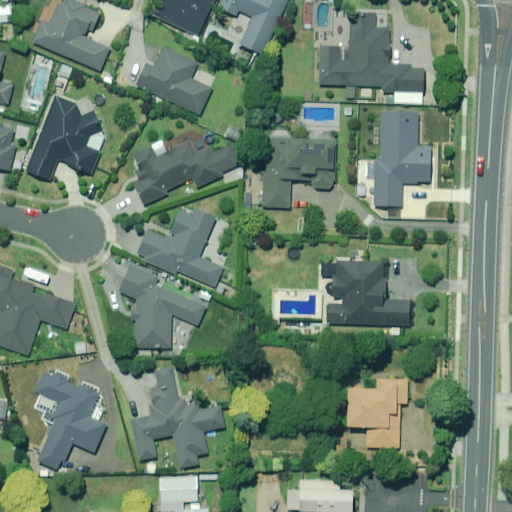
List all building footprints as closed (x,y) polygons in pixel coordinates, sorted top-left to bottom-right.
[(94,30),(103,12),(76,0),(60,0),(50,23),(41,19),(32,40),(100,70),(109,49),(84,38),(89,27),(94,30)] [(158,0),(152,15),(201,35),(206,23),(215,0),(158,0)] [(289,0),(224,0),(221,7),(238,15),(240,10),(253,16),(241,43),(265,55),(289,0)] [(377,14),(351,14),(350,47),(320,46),(319,84),(348,85),(372,85),(372,86),(383,86),(383,92),(396,92),(396,102),(425,102),(425,67),(412,67),(413,65),(390,64),(391,28),(377,28),(377,14)] [(198,63),(163,47),(153,68),(138,61),(129,81),(200,113),(212,87),(191,78),(198,63)] [(0,101),(9,104),(14,84),(0,80),(0,79),(6,53),(0,51),(0,101)] [(378,89),(347,86),(347,96),(377,98),(378,89)] [(94,135),(107,128),(98,109),(87,114),(78,111),(81,103),(56,93),(26,170),(51,179),(59,160),(92,173),(101,151),(90,146),(94,135)] [(418,112),(384,111),(382,160),(376,159),(374,203),(401,204),(402,180),(430,181),(431,145),(417,144),(418,112)] [(0,167),(11,170),(17,143),(13,142),(16,129),(0,125),(0,167)] [(268,170),(263,170),(261,206),(292,207),(293,180),(313,181),(313,187),(330,188),(331,169),(334,169),(334,167),(335,142),(335,141),(287,138),(287,140),(270,139),(268,170)] [(140,168),(136,169),(139,178),(131,181),(139,203),(168,193),(165,185),(192,176),(195,185),(226,175),(225,170),(235,167),(228,147),(219,151),(217,146),(197,152),(194,142),(161,152),(159,145),(135,153),(140,168)] [(146,230),(137,253),(146,257),(144,259),(177,273),(178,270),(214,285),(222,266),(200,257),(216,218),(195,209),(193,215),(180,209),(168,239),(146,230)] [(338,276),(332,276),(331,298),(341,299),(341,304),(327,303),(327,322),(408,325),(409,300),(385,299),(387,262),(339,261),(338,276)] [(36,285),(21,279),(5,274),(7,267),(0,264),(0,312),(1,313),(0,315),(0,344),(28,355),(41,319),(67,328),(76,303),(45,292),(43,296),(33,293),(36,285)] [(162,277),(129,264),(119,290),(138,301),(138,308),(132,308),(131,320),(138,320),(137,346),(171,348),(173,314),(198,325),(205,307),(159,287),(162,277)] [(158,387),(152,388),(155,404),(150,405),(152,416),(131,420),(138,460),(157,457),(154,439),(176,435),(181,467),(209,462),(204,437),(225,433),(220,409),(200,413),(198,402),(187,404),(186,398),(180,399),(174,367),(156,370),(158,387)] [(100,394),(45,371),(36,392),(61,402),(54,418),(56,419),(38,461),(63,471),(75,443),(95,451),(107,423),(90,416),(100,394)] [(344,385),(344,392),(349,392),(347,428),(368,429),(367,447),(393,448),(401,442),(402,416),(402,407),(408,407),(410,377),(377,376),(377,386),(344,385)] [(195,474),(156,475),(157,499),(196,498),(195,474)] [(343,490),(343,480),(301,479),(301,488),(288,488),(288,511),(317,511),(355,511),(356,490),(343,490)]
